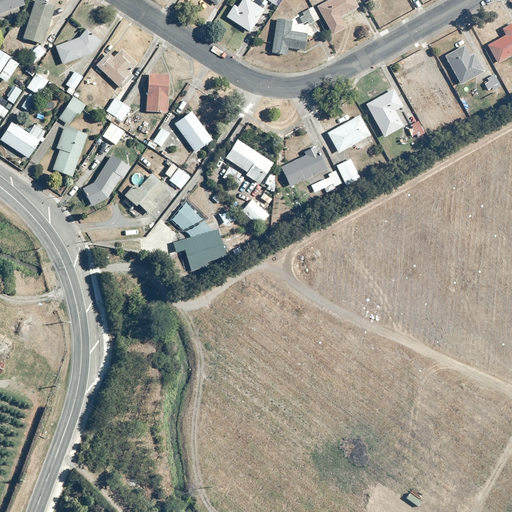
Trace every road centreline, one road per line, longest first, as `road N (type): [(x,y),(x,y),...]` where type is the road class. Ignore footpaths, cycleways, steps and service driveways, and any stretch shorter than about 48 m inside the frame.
road 1 (residential): [(120,0),(240,77),(278,88),(319,83),(469,0)]
road 2 (unknown): [(76,300),(204,320),(381,511)]
road 3 (tertiary): [(0,186),(53,242),(80,327),(77,392),(34,511)]
road 4 (unknown): [(247,365),(511,212)]
road 5 (unknown): [(511,440),(387,284)]
